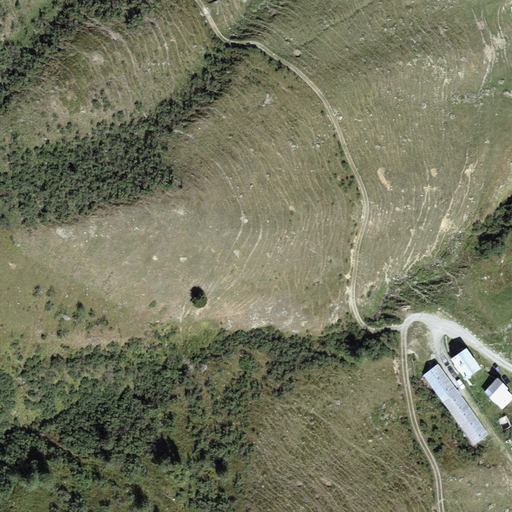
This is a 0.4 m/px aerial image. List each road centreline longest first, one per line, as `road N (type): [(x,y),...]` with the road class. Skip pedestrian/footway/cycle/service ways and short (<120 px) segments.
road 1 (track): [(404,327),(368,328),(354,310),(365,212),(325,104),(291,68),(255,47),(226,44),(195,0)]
road 2 (track): [(404,327),(407,388),(441,511)]
road 3 (track): [(511,456),(437,351),(441,323)]
